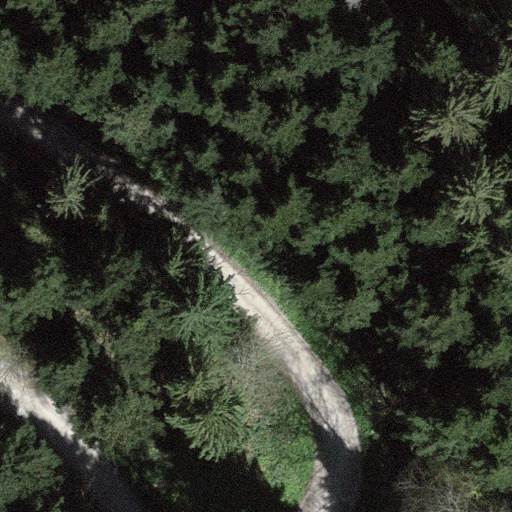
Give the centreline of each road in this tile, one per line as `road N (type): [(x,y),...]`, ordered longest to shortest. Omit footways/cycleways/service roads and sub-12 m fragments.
road 1 (track): [(323,511),(336,481),(338,436),(324,389),(288,331),(217,246),(122,167),(0,92)]
road 2 (track): [(0,392),(36,411),(122,511)]
